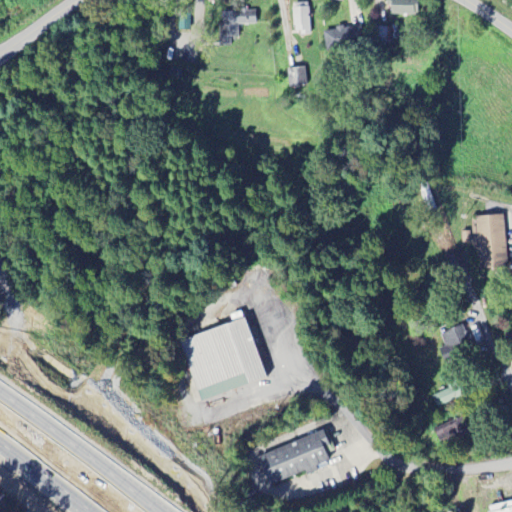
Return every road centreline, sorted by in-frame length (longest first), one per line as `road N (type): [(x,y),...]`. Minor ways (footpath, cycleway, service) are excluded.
road 1 (residential): [(0,51),(78,0),(465,3),(511,35)]
road 2 (residential): [(511,460),(441,468),(404,463),(360,436),(281,358)]
road 3 (residential): [(511,400),(411,166)]
road 4 (motorway): [(161,511),(0,384)]
